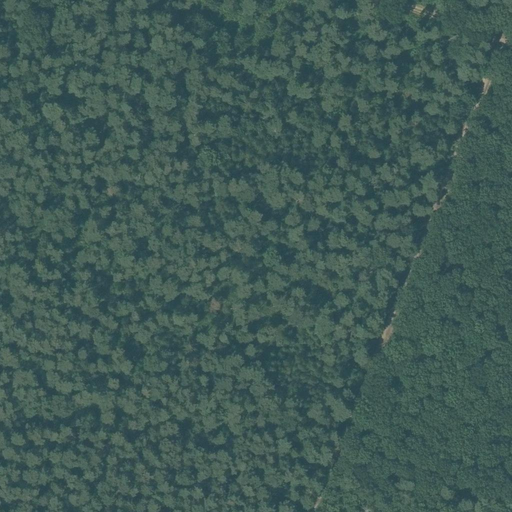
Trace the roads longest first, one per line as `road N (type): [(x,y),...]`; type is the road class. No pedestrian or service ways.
road 1 (track): [(511,3),(307,511)]
road 2 (track): [(511,43),(396,0)]
